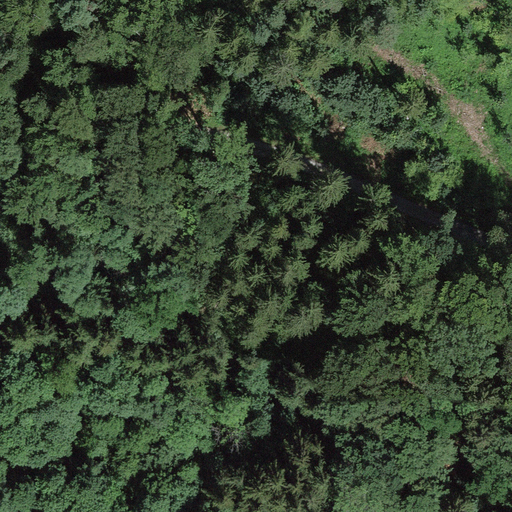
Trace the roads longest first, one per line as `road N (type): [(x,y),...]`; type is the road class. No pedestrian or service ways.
road 1 (track): [(454,228),(312,165),(165,126),(118,119),(0,142)]
road 2 (track): [(419,263),(352,274),(272,321),(222,382),(192,511)]
road 3 (track): [(454,228),(419,263),(398,322),(404,395),(449,511)]
road 4 (track): [(511,178),(390,45),(314,0)]
